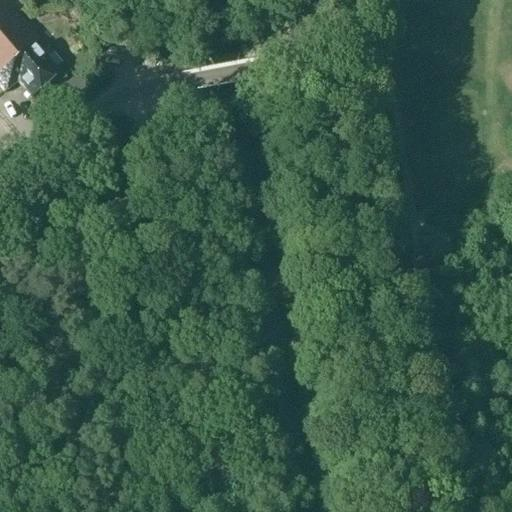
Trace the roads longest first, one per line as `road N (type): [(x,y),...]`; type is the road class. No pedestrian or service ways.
road 1 (tertiary): [(392,511),(307,60)]
road 2 (unclassified): [(221,511),(143,90)]
road 3 (unclassified): [(0,193),(95,109),(143,90)]
road 4 (unclassified): [(143,90),(307,60)]
